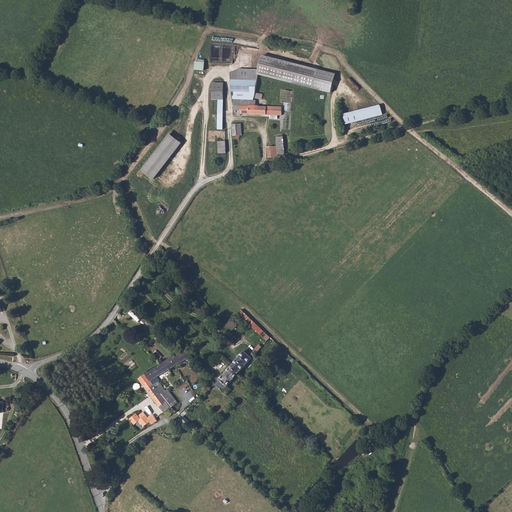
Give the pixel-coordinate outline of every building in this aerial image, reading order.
[(335,74),(264,56),(259,74),(330,92),(335,74)] [(195,69),(205,70),(205,60),(196,60),(195,69)] [(231,100),(234,100),(250,101),(250,93),(250,79),(250,72),(237,71),(231,75),(231,100)] [(213,85),(212,100),(222,100),(222,85),(213,85)] [(282,89),(281,102),(285,102),(285,110),(291,110),(293,90),(282,89)] [(250,101),(234,100),(234,111),(238,111),(237,116),(241,116),(241,115),(269,116),(269,120),(276,120),(276,116),(282,116),(282,108),(258,107),(258,106),(256,107),(256,101),(250,101)] [(379,105),(343,114),(345,124),(382,115),(380,107),(379,105)] [(241,125),(232,125),(232,136),(235,136),(234,138),(235,139),(238,140),(239,138),(239,136),(242,136),(241,125)] [(170,134),(142,171),(155,180),(183,143),(170,134)] [(131,310),(129,313),(138,321),(141,318),(131,310)] [(242,311),(238,314),(261,335),(263,332),(242,311)] [(231,332),(238,325),(232,319),(225,326),(231,332)] [(257,353),(262,346),(259,343),(254,350),(257,353)] [(161,365),(146,375),(153,386),(157,383),(158,382),(155,379),(191,356),(187,350),(183,352),(167,361),(161,365)] [(248,350),(232,367),(238,374),(254,356),(248,350)] [(232,367),(215,386),(218,389),(223,384),(226,387),(230,383),(238,374),(232,367)] [(146,375),(139,380),(164,413),(171,407),(162,397),(156,390),(153,386),(146,375)] [(160,387),(156,390),(162,397),(165,394),(160,387)] [(165,394),(162,397),(171,407),(171,408),(180,401),(171,389),(165,394)] [(146,416),(143,412),(131,421),(134,425),(139,421),(143,427),(150,422),(152,425),(157,421),(153,415),(148,419),(146,416)] [(180,418),(176,423),(182,429),(184,428),(185,428),(186,427),(186,425),(186,424),(180,418)] [(170,424),(163,433),(175,442),(181,434),(170,424)]
